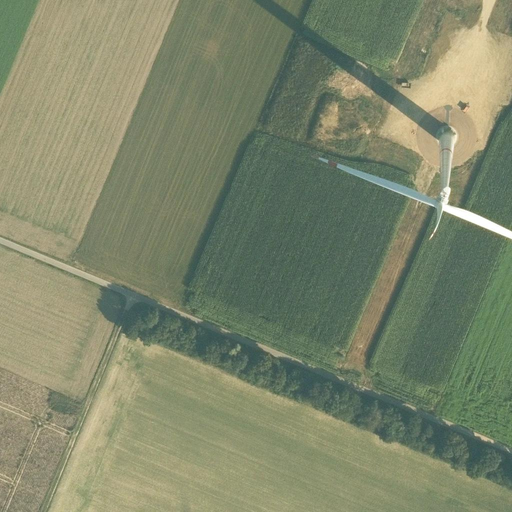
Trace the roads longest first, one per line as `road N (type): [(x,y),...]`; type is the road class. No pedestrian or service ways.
road 1 (track): [(511,451),(0,239)]
road 2 (track): [(42,511),(131,293)]
